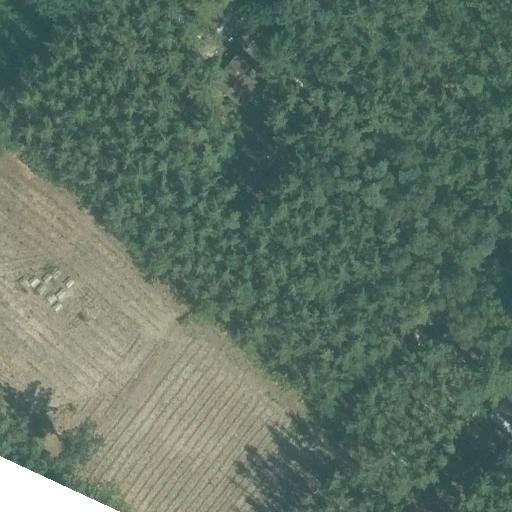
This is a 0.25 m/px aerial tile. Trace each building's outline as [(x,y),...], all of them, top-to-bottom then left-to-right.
[(213,0),(206,0),(192,17),(226,44),(243,24),(213,0)] [(291,59),(317,80),(326,69),(269,23),(260,15),(240,39),(244,43),(249,37),(276,62),(279,58),(286,65),(291,59)] [(237,57),(212,84),(238,107),(263,80),(237,57)] [(326,87),(338,74),(331,68),(319,81),(326,87)] [(335,96),(237,222),(244,227),(342,101),(335,96)] [(256,144),(248,155),(261,165),(269,153),(256,144)] [(451,329),(439,341),(483,380),(499,362),(488,353),(483,358),(451,329)] [(511,393),(488,418),(511,439),(511,438),(511,437),(511,393)]
